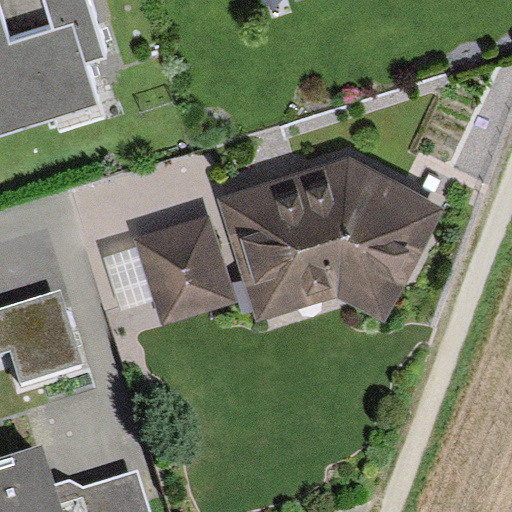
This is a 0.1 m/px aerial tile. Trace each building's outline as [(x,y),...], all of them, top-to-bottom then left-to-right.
[(99,47),(84,0),(0,0),(0,119),(92,92),(80,53),(99,47)] [(340,157),(217,195),(250,312),(329,290),(378,313),(432,202),(340,157)] [(226,297),(203,215),(134,235),(157,317),(226,297)] [(0,314),(0,358),(6,357),(15,386),(74,368),(53,299),(0,314)] [(33,464),(0,474),(0,511),(48,511),(43,495),(33,464)] [(77,495),(63,489),(43,495),(48,511),(141,511),(131,478),(77,495)]
